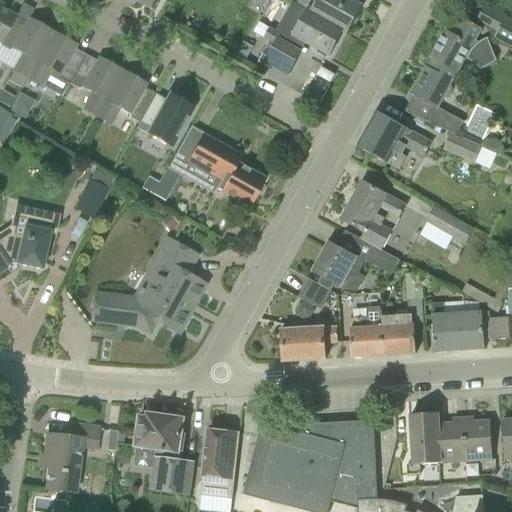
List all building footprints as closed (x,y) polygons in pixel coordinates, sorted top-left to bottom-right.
[(127,0),(128,0),(134,0),(152,10),(157,0),(127,0)] [(348,33),(362,8),(348,0),(318,0),(316,4),(308,0),(300,0),(297,5),(348,33)] [(348,33),(297,5),(293,3),(260,62),(263,64),(263,65),(264,66),(287,78),(301,54),(300,53),(305,43),(330,57),(343,33),(347,35),(348,33)] [(2,6),(0,4),(0,44),(15,18),(1,9),(2,6)] [(511,23),(503,18),(486,9),(478,22),(498,33),(495,39),(511,48),(511,23)] [(22,89),(27,79),(52,33),(48,31),(47,28),(43,25),(39,26),(28,20),(27,24),(15,18),(0,44),(0,46),(8,51),(11,50),(21,56),(8,82),(22,89)] [(480,44),(469,52),(481,31),(460,20),(451,36),(446,33),(431,60),(433,60),(427,70),(452,84),(452,83),(450,82),(455,73),(457,74),(466,58),(481,72),(497,63),(487,40),(480,44)] [(56,36),(52,33),(27,79),(41,86),(49,69),(59,74),(60,80),(69,85),(85,57),(74,51),(76,47),(65,41),(64,37),(60,35),(56,36)] [(83,112),(97,120),(122,72),(118,71),(117,67),(113,64),(109,66),(98,59),(96,63),(85,57),(69,85),(78,90),(81,89),(93,95),(83,112)] [(405,113),(450,135),(456,138),(464,123),(438,108),(443,99),(446,101),(448,100),(453,91),(453,89),(450,87),(452,84),(427,70),(424,76),(422,76),(412,94),(414,96),(405,113)] [(155,96),(155,95),(144,89),(146,86),(135,80),(134,76),(130,74),(126,75),(122,72),(97,120),(111,128),(120,110),(131,117),(130,120),(139,125),(155,96)] [(0,103),(9,109),(14,99),(3,93),(0,97),(0,103)] [(172,151),(194,110),(167,95),(165,100),(155,95),(155,96),(139,125),(148,129),(144,136),(172,151)] [(24,120),(31,108),(17,100),(10,112),(24,120)] [(0,135),(11,116),(0,110),(0,135)] [(406,159),(402,157),(406,149),(423,159),(431,145),(377,113),(376,113),(357,147),(358,148),(399,171),(406,159)] [(241,157),(202,135),(187,163),(220,181),(215,190),(244,206),(249,198),(254,200),(257,195),(260,195),(263,190),(262,187),(265,182),(236,167),(241,157)] [(489,171),(496,156),(481,149),(456,138),(450,135),(443,150),(489,171)] [(481,149),(496,156),(504,159),(503,148),(497,141),(487,140),(480,146),(479,148),(482,149),(481,149)] [(179,176),(187,163),(175,156),(167,170),(179,176)] [(167,170),(159,184),(171,191),(179,176),(167,170)] [(95,171),(75,211),(93,220),(113,180),(95,171)] [(406,207),(362,183),(341,221),(365,234),(361,241),(373,247),(382,252),(406,207)] [(474,231),(434,208),(426,223),(453,239),(466,246),(472,249),(480,235),(474,231)] [(13,265),(42,271),(50,235),(56,237),(60,216),(29,210),(23,239),(9,236),(0,242),(0,274),(7,270),(6,269),(13,265)] [(160,223),(168,233),(178,226),(170,216),(160,223)] [(185,276),(196,257),(167,241),(134,301),(95,296),(92,324),(136,329),(149,334),(155,322),(178,334),(188,315),(183,312),(198,283),(185,276)] [(356,259),(329,244),(313,274),(321,278),(317,285),(331,292),(335,285),(341,288),(342,286),(356,292),(364,278),(359,276),(364,263),(356,259)] [(382,252),(373,247),(365,262),(391,276),(399,261),(382,252)] [(408,301),(423,300),(421,275),(406,275),(408,301)] [(321,310),(331,292),(317,285),(309,281),(299,299),(321,310)] [(465,352),(463,316),(445,317),(444,304),(432,305),(434,334),(431,334),(431,335),(434,335),(435,354),(465,352)] [(352,359),(384,357),(381,319),(382,319),(382,313),(366,313),(367,319),(350,320),(351,331),(350,331),(352,359)] [(481,314),(463,316),(465,352),(485,351),(484,342),(510,340),(509,319),(482,321),(481,314)] [(412,317),(382,319),(381,319),(384,357),(416,355),(415,327),(412,327),(412,317)] [(283,363),(326,361),(325,345),(338,344),(337,329),(324,330),(281,332),(283,363)] [(149,492),(189,497),(195,464),(181,462),(184,436),(181,436),(183,421),(180,420),(181,417),(168,415),(167,419),(148,416),(148,420),(140,419),(136,448),(155,451),(149,492)] [(440,440),(439,426),(438,415),(410,417),(412,441),(440,440)] [(511,460),(511,421),(502,422),(504,461),(511,460)] [(417,511),(405,511),(407,507),(389,502),(378,501),(374,423),(298,426),(297,434),(262,425),(243,496),(304,511),(327,511),(330,503),(358,510),(357,511),(483,511),(483,497),(456,499),(456,511),(417,511)] [(464,424),(467,463),(492,461),(490,423),(464,424)] [(439,426),(440,440),(441,464),(467,463),(464,424),(439,426)] [(99,430),(72,426),(70,439),(47,436),(44,457),(50,458),(46,491),(74,495),(80,448),(96,450),(99,430)] [(232,501),(240,435),(222,433),(222,430),(210,429),(210,432),(208,431),(200,497),(232,501)] [(407,466),(408,477),(420,476),(419,466),(441,464),(440,440),(412,441),(413,466),(407,466)] [(116,445),(108,444),(107,452),(115,453),(116,445)]
